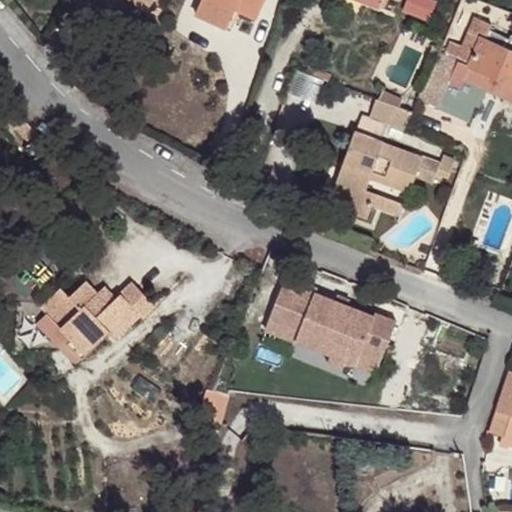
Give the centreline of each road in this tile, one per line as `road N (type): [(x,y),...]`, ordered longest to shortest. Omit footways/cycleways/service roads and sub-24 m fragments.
road 1 (unclassified): [(506,323),(147,182),(73,134),(0,55)]
road 2 (residential): [(465,437),(240,408)]
road 3 (residential): [(506,323),(465,437)]
